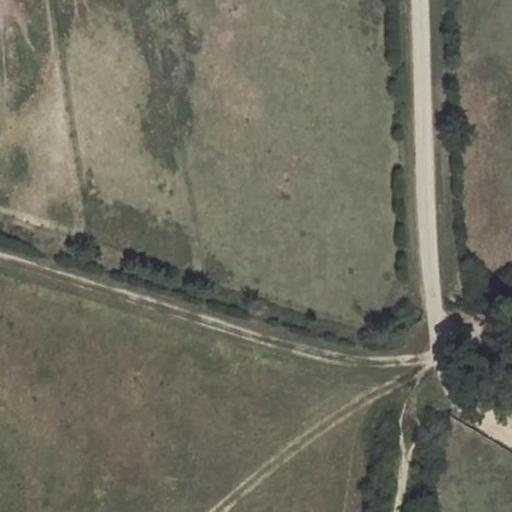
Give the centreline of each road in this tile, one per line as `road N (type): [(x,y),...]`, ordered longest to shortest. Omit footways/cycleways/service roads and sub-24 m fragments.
road 1 (track): [(0,256),(347,361),(432,355)]
road 2 (track): [(418,0),(432,355)]
road 3 (track): [(432,355),(284,451),(220,511)]
road 4 (track): [(511,295),(432,355),(409,427)]
